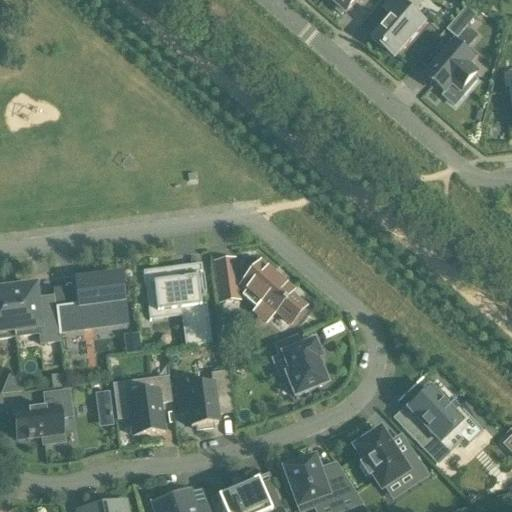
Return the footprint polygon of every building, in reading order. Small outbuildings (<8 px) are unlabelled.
[(328,0),(329,1),(327,3),(342,16),(344,13),(346,15),(358,0),(328,0)] [(394,18),(375,40),(386,49),(385,51),(389,54),(390,53),(397,59),(426,26),(413,14),(421,5),(415,0),(392,0),(384,10),(394,18)] [(467,8),(447,31),(457,40),(468,28),(477,17),(467,8)] [(459,42),(426,79),(446,96),(453,88),(461,95),(462,95),(464,97),(477,82),(474,80),(478,75),(470,68),(479,59),(459,42)] [(291,293),(260,266),(240,289),(246,294),(243,299),(257,311),(261,306),(272,316),(275,313),(290,325),(304,309),(289,296),(291,293)] [(192,348),(211,346),(206,306),(200,307),(196,280),(177,282),(176,272),(143,276),(149,320),(180,316),(182,325),(195,324),(197,337),(191,338),(192,348)] [(79,307),(55,310),(58,337),(60,337),(60,334),(124,325),(124,326),(125,326),(119,277),(75,283),(79,307)] [(236,282),(217,285),(219,305),(239,302),(236,282)] [(21,288),(8,290),(14,340),(39,336),(40,347),(59,344),(54,304),(36,307),(34,289),(21,290),(21,288)] [(0,341),(14,340),(8,290),(0,290),(0,341)] [(300,349),(295,338),(273,347),(278,359),(282,358),(289,375),(285,377),(294,399),(326,386),(316,362),(320,360),(313,344),(300,349)] [(227,374),(210,376),(211,383),(197,385),(197,389),(176,392),(179,416),(189,415),(191,429),(195,429),(196,433),(213,431),(213,427),(217,426),(216,411),(231,409),(227,374)] [(155,381),(157,394),(129,398),(127,385),(113,387),(116,415),(129,413),(133,438),(163,434),(159,406),(171,404),(168,380),(155,381)] [(427,393),(425,391),(414,401),(416,403),(407,412),(412,418),(401,429),(436,466),(459,444),(453,437),(469,421),(453,404),(446,410),(429,392),(427,393)] [(68,393),(43,397),(45,410),(27,412),(28,415),(13,417),(17,443),(27,441),(27,443),(32,442),(32,441),(42,439),(43,447),(63,444),(59,421),(72,420),(68,393)] [(108,394),(94,396),(96,407),(109,405),(108,394)] [(359,446),(353,450),(362,464),(357,467),(367,481),(371,478),(381,492),(406,475),(411,483),(424,475),(411,454),(398,462),(379,433),(373,437),(371,433),(357,442),(359,446)] [(355,498),(335,466),(317,472),(313,461),(283,472),(284,476),(280,477),(288,498),(292,497),(297,511),(310,511),(330,505),(331,507),(355,498)] [(219,504),(212,507),(213,511),(283,511),(274,484),(260,489),(258,483),(242,489),(216,498),(219,504)] [(192,511),(188,497),(154,509),(154,511),(192,511)]
